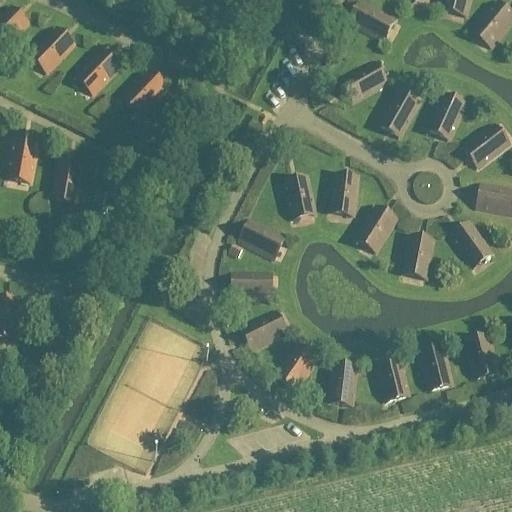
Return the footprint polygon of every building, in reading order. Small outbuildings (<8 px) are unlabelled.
[(466,16),(470,0),(444,0),(442,10),(466,16)] [(378,44),(390,22),(360,6),(348,28),(378,44)] [(493,49),(511,25),(511,20),(496,6),(474,33),(493,49)] [(8,11),(0,19),(0,55),(13,42),(26,29),(8,11)] [(45,78),(72,50),(54,32),(27,60),(45,78)] [(92,99),(118,71),(100,54),(74,81),(92,99)] [(351,108),(381,91),(369,69),(339,86),(351,108)] [(138,120),(165,93),(147,75),(120,103),(138,120)] [(398,142),(416,112),(394,100),(377,129),(398,142)] [(448,144),(462,113),(439,103),(425,134),(448,144)] [(477,173),(504,152),(489,132),(461,153),(477,173)] [(29,187),(36,149),(11,145),(5,183),(29,187)] [(56,166),(50,204),(74,208),(81,170),(56,166)] [(353,216),(357,182),(332,179),(328,213),(353,216)] [(288,220),(313,215),(306,181),(281,186),(288,220)] [(509,220),(511,203),(511,194),(480,189),(475,213),(509,220)] [(377,253),(395,224),(374,211),(356,240),(377,253)] [(268,262),(279,240),(248,224),(237,247),(268,262)] [(468,269),(488,255),(468,227),(448,241),(468,269)] [(426,279),(432,245),(408,241),(401,274),(426,279)] [(264,303),(265,278),(231,277),(230,302),(264,303)] [(0,341),(14,342),(16,304),(0,303),(0,341)] [(250,356),(281,341),(270,318),(239,333),(250,356)] [(472,384),(497,378),(488,344),(464,351),(472,384)] [(294,395),(314,367),(293,352),(273,381),(294,395)] [(427,396),(451,389),(443,356),(418,362),(427,396)] [(383,407),(408,401),(399,367),(375,374),(383,407)] [(351,410),(355,376),(330,373),(326,407),(351,410)]
